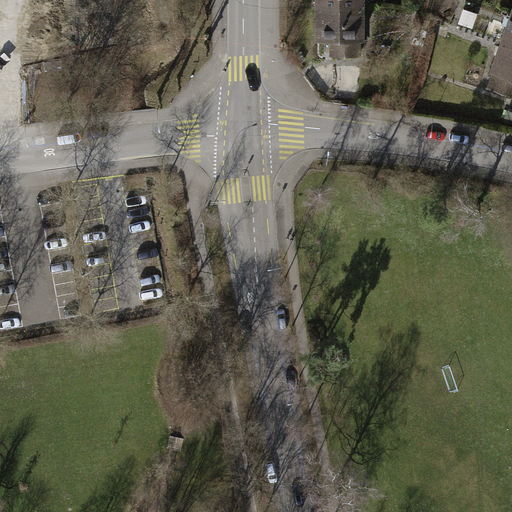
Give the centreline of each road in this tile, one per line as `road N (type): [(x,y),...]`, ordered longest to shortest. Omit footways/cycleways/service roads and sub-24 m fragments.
road 1 (residential): [(298,511),(254,266),(243,135)]
road 2 (residential): [(243,135),(399,144),(511,165)]
road 3 (residential): [(0,157),(243,135)]
road 4 (residential): [(243,135),(244,0)]
